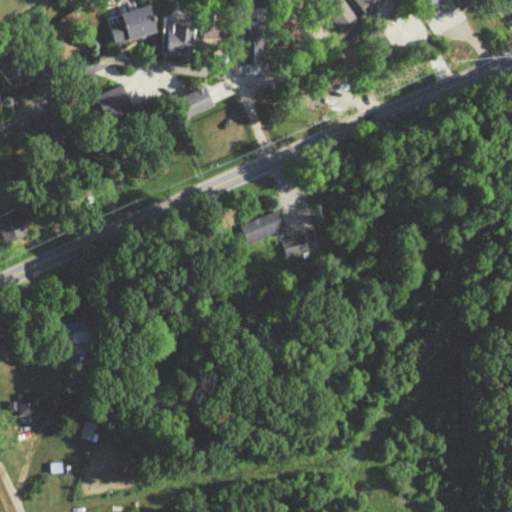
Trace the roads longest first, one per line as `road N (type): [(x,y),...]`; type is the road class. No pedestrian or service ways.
road 1 (residential): [(0,275),(511,55)]
road 2 (residential): [(0,116),(58,73),(111,59),(201,66),(242,94),(269,163)]
